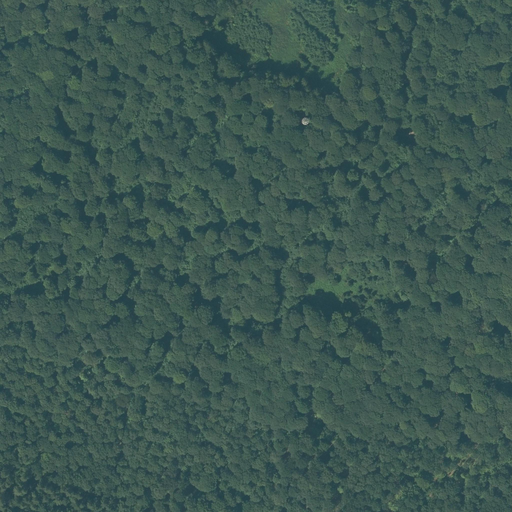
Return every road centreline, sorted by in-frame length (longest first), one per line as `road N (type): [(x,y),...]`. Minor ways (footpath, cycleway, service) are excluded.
road 1 (track): [(0,339),(139,386),(333,434),(511,432)]
road 2 (track): [(419,141),(92,18)]
road 3 (track): [(0,251),(92,18)]
road 4 (track): [(223,511),(173,465),(139,386)]
road 5 (track): [(419,141),(402,84),(415,23),(406,0)]
